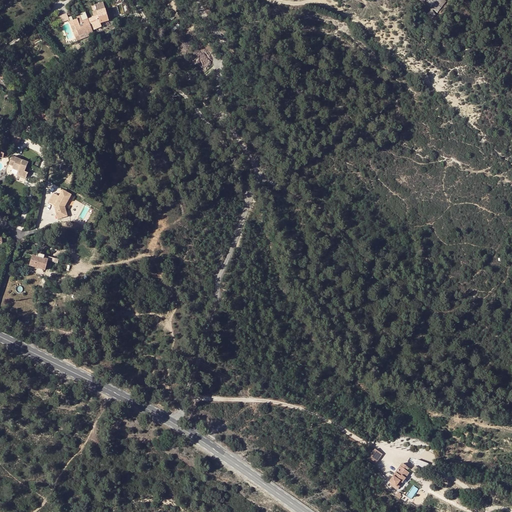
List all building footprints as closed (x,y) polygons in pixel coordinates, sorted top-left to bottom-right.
[(85,13),(79,16),(84,23),(92,19),(98,16),(101,15),(92,0),(89,0),(84,3),(87,8),(89,12),(85,13)] [(423,0),(428,4),(427,5),(437,12),(446,1),(444,0),(423,0)] [(436,15),(432,10),(427,14),(431,18),(436,15)] [(60,20),(58,15),(51,19),(54,24),(60,20)] [(73,34),(81,30),(78,26),(73,20),(69,15),(67,16),(68,18),(65,20),(73,34)] [(79,16),(73,20),(78,26),(84,23),(79,16)] [(84,23),(78,26),(81,30),(89,25),(94,23),(92,19),(84,23)] [(73,34),(65,20),(61,22),(71,39),(84,33),(81,30),(73,34)] [(81,30),(84,33),(88,31),(87,29),(90,27),(89,25),(81,30)] [(52,75),(59,67),(56,63),(48,72),(52,75)] [(18,145),(21,138),(14,135),(11,142),(18,145)] [(16,167),(15,170),(24,175),(26,170),(23,169),(27,159),(11,153),(7,161),(11,162),(10,165),(16,167)] [(60,195),(54,192),(48,203),(60,209),(57,214),(64,217),(75,195),(64,189),(60,195)] [(73,227),(80,230),(83,225),(76,221),(73,227)] [(36,253),(36,257),(27,256),(26,265),(46,269),(48,259),(43,258),(44,254),(36,253)] [(377,448),(369,459),(376,465),(384,454),(377,448)] [(426,473),(429,463),(418,459),(414,469),(426,473)] [(400,489),(414,469),(403,462),(390,482),(400,489)]
